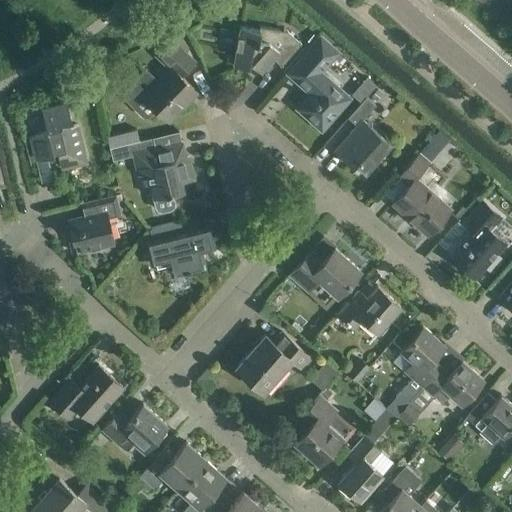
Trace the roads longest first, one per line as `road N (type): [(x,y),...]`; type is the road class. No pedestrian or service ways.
road 1 (residential): [(326,184),(243,113),(230,122),(224,162),(249,269)]
road 2 (residential): [(511,362),(326,184)]
road 3 (residential): [(321,511),(162,377)]
road 4 (secondary): [(511,107),(394,4)]
road 5 (residential): [(162,377),(249,269)]
road 6 (residential): [(102,311),(15,232),(0,243)]
